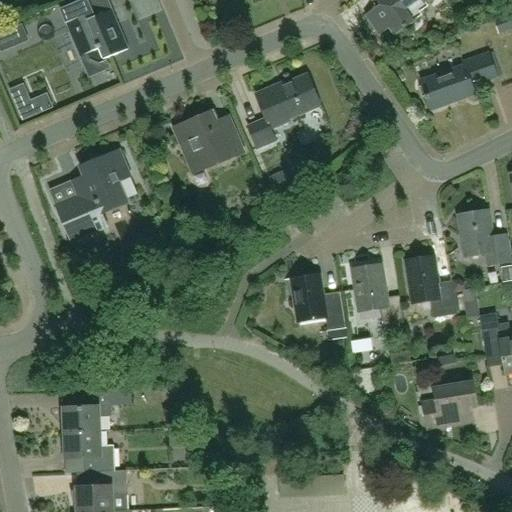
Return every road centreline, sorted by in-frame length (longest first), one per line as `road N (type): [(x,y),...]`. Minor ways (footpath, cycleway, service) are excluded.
road 1 (residential): [(207,69),(301,30),(329,32),(427,168)]
road 2 (residential): [(0,156),(207,69)]
road 3 (residential): [(0,348),(34,337),(47,307),(0,188)]
road 4 (residential): [(311,252),(427,168)]
